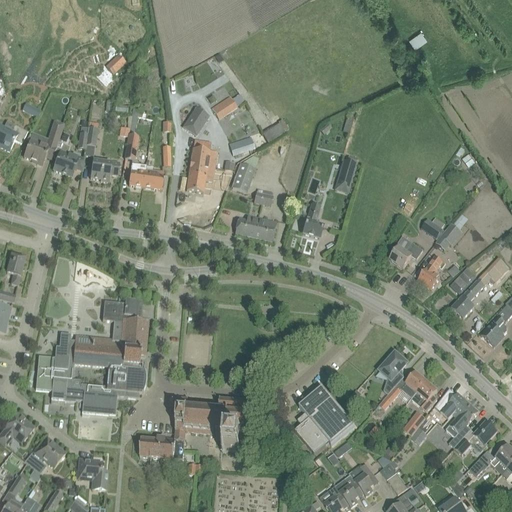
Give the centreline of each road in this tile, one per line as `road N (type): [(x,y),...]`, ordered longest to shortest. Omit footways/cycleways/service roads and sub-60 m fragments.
road 1 (residential): [(158,376),(279,382),(308,368),(378,304)]
road 2 (tertiary): [(378,304),(444,348),(511,411)]
road 3 (residential): [(121,451),(75,447),(6,391)]
road 4 (tertiary): [(48,229),(166,271)]
road 5 (tertiary): [(169,238),(50,217)]
